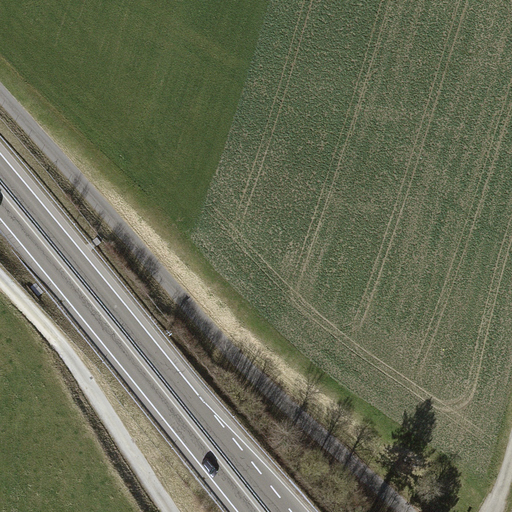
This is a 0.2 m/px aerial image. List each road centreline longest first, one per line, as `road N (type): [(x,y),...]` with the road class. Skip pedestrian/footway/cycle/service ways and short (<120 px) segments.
road 1 (residential): [(0,95),(227,348),(404,511)]
road 2 (trunk): [(282,511),(0,162)]
road 3 (trunk): [(0,204),(249,511)]
road 4 (track): [(170,511),(68,355),(0,276)]
